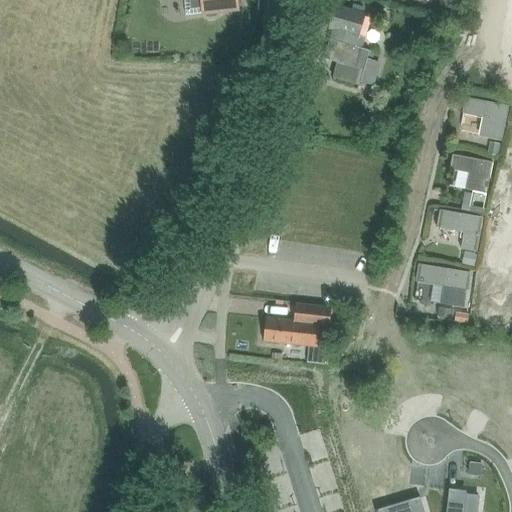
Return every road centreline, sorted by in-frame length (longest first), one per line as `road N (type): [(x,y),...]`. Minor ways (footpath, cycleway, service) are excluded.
road 1 (residential): [(206,283),(258,116),(274,0)]
road 2 (tertiary): [(161,351),(0,259)]
road 3 (tertiary): [(234,511),(194,394)]
